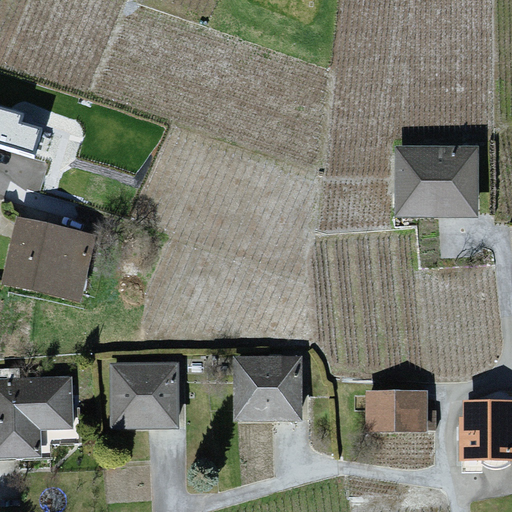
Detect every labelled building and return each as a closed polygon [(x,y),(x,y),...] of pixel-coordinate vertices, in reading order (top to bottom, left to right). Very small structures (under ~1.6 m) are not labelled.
[(22,114),(0,108),(0,144),(34,154),(41,128),(19,122),(22,114)] [(397,155),(397,223),(482,222),(481,154),(397,155)] [(97,240),(19,223),(4,291),(82,308),(97,240)] [(305,361),(236,362),(237,428),(306,427),(305,361)] [(181,368),(112,368),(112,433),(181,433),(181,368)] [(12,382),(0,382),(0,465),(43,463),(41,435),(76,433),(73,379),(25,381),(12,382)] [(431,397),(370,396),(369,436),(431,437),(431,397)] [(511,406),(462,408),(463,468),(511,467),(511,406)]
